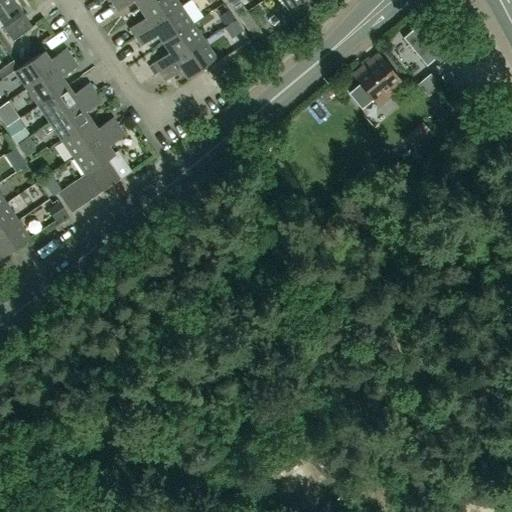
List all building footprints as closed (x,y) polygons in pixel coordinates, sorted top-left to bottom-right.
[(0,0),(0,22),(4,28),(12,40),(30,27),(11,0),(0,0)] [(115,0),(111,3),(117,12),(133,1),(139,10),(152,0),(115,0)] [(175,0),(152,0),(139,10),(145,18),(129,29),(135,38),(180,7),(175,0)] [(280,0),(287,10),(301,0),(280,0)] [(180,7),(135,38),(140,46),(156,35),(162,44),(192,24),(180,7)] [(258,7),(248,13),(255,23),(260,20),(262,13),(258,7)] [(237,16),(252,39),(261,33),(246,10),(237,16)] [(413,29),(402,38),(426,66),(433,60),(437,57),(442,63),(453,55),(454,53),(425,18),(413,29)] [(192,24),(162,44),(168,53),(152,64),(158,72),(204,41),(192,24)] [(215,59),(204,41),(158,72),(164,81),(180,70),(186,79),(215,59)] [(25,89),(71,58),(65,49),(49,60),(43,51),(18,68),(13,71),(25,89)] [(364,105),(372,99),(377,105),(403,84),(377,53),(351,75),(360,85),(352,91),(351,96),(360,106),(364,105)] [(71,58),(25,89),(37,106),(67,86),(61,77),(77,67),(71,58)] [(0,69),(0,78),(1,79),(13,71),(18,68),(13,61),(0,69)] [(429,74),(417,84),(427,96),(439,86),(429,74)] [(67,86),(37,106),(48,122),(41,127),(41,128),(94,92),(88,84),(72,95),(67,86)] [(94,92),(41,128),(46,135),(53,130),(60,140),(90,120),(84,112),(100,101),(94,92)] [(0,120),(5,128),(19,119),(13,111),(0,120)] [(96,129),(90,120),(60,140),(72,158),(118,127),(112,118),(96,129)] [(28,134),(19,119),(5,128),(3,129),(13,144),(28,134)] [(97,166),(107,159),(120,179),(131,172),(118,152),(117,151),(113,154),(107,146),(123,135),(118,127),(72,158),(84,175),(87,173),(97,166)] [(35,147),(28,137),(17,144),(25,156),(33,151),(35,147)] [(26,164),(14,149),(6,155),(17,170),(26,164)] [(107,159),(97,166),(110,186),(120,179),(107,159)] [(97,166),(87,173),(100,193),(110,186),(97,166)] [(61,190),(49,173),(40,179),(52,196),(61,190)] [(87,173),(84,175),(77,179),(90,199),(100,193),(87,173)] [(77,179),(67,186),(81,206),(90,199),(77,179)] [(81,206),(67,186),(57,193),(71,213),(81,206)] [(65,213),(58,203),(47,210),(55,221),(65,213)] [(5,204),(0,207),(0,232),(17,221),(5,204)] [(17,221),(0,232),(0,258),(29,238),(17,221)]
